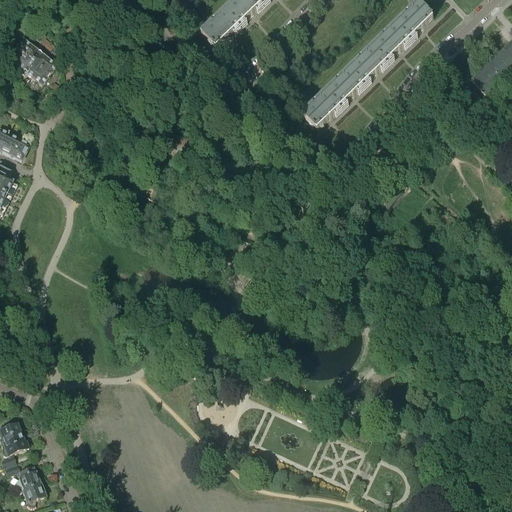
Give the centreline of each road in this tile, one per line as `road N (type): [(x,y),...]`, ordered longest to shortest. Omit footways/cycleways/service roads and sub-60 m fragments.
road 1 (residential): [(234,93),(310,157),(343,163),(496,0)]
road 2 (residential): [(36,311),(69,217),(58,193),(37,183)]
road 3 (residential): [(5,36),(29,36),(66,73),(66,98),(44,130)]
road 4 (residential): [(36,311),(17,261),(16,222),(37,183)]
road 5 (residential): [(127,13),(234,93)]
road 6 (residential): [(318,0),(234,93)]
